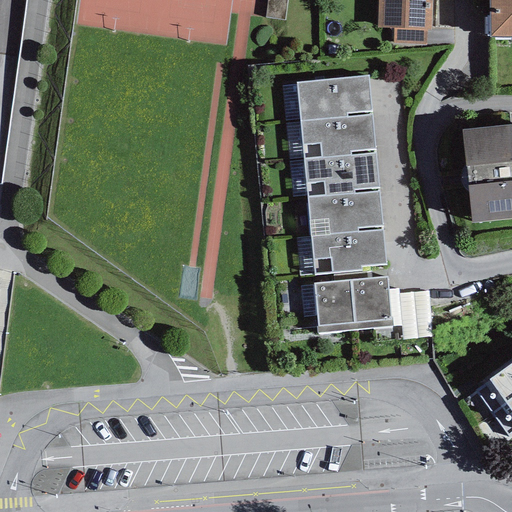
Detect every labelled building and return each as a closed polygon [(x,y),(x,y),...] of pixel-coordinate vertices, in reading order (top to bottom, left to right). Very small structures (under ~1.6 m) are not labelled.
[(267,0),(265,17),(283,19),(285,0),(267,0)] [(431,0),(375,0),(375,27),(431,28),(431,0)] [(511,0),(489,0),(490,35),(511,35),(511,0)] [(368,75),(296,82),(299,120),(347,115),(347,113),(371,110),(368,75)] [(347,115),(299,120),(303,159),(351,154),(350,151),(375,148),(372,113),(347,115)] [(511,123),(462,128),(465,164),(462,167),(460,171),(460,178),(462,183),(464,188),(468,189),(470,223),(511,217),(511,123)] [(378,186),(375,152),(351,154),(303,159),(306,197),(353,192),(353,189),(378,186)] [(379,190),(353,192),(306,197),(310,235),(357,231),(357,227),(382,225),(379,190)] [(386,263),(383,229),(357,231),(310,235),(313,274),(360,270),(360,265),(386,263)] [(386,276),(350,280),(355,329),(391,325),(386,276)] [(350,280),(314,283),(318,332),(355,329),(350,280)] [(511,361),(489,377),(490,379),(475,390),(508,436),(511,433),(511,361)]
